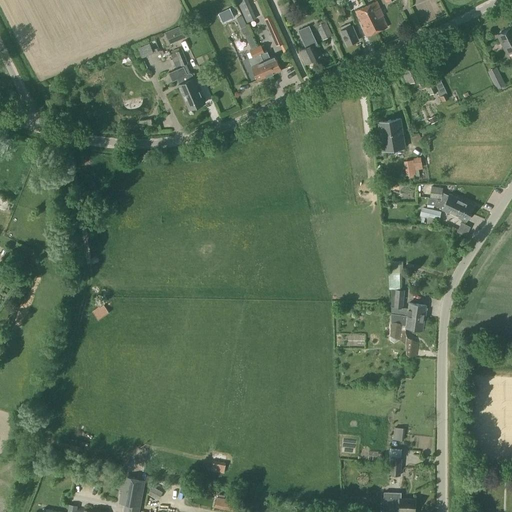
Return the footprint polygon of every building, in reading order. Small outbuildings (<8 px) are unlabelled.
[(250,0),(242,0),(249,18),(257,15),(250,0)] [(365,7),(377,32),(387,28),(382,17),(383,16),(377,2),(365,7)] [(377,32),(365,7),(355,11),(367,37),(377,32)] [(222,22),(232,17),(229,10),(218,15),(222,22)] [(318,26),(323,38),(331,35),(325,23),(318,26)] [(274,26),(269,28),(277,46),(282,44),(274,26)] [(340,31),(347,46),(358,41),(351,26),(340,31)] [(165,33),(170,44),(183,38),(178,27),(165,33)] [(309,27),(298,31),(306,49),(299,52),(305,64),(318,58),(313,47),(317,45),(309,27)] [(498,35),(507,54),(511,51),(511,28),(498,35)] [(246,37),(251,49),(256,47),(251,34),(246,37)] [(156,50),(161,48),(157,40),(152,42),(156,50)] [(250,51),(252,57),(264,52),(261,46),(250,51)] [(178,58),(181,65),(187,63),(184,55),(183,56),(181,50),(176,53),(178,58)] [(171,55),(173,60),(175,67),(181,65),(178,58),(176,53),(171,55)] [(260,55),(263,62),(269,76),(281,70),(275,57),(269,59),(266,53),(260,55)] [(269,76),(263,62),(251,67),(258,81),(269,76)] [(400,69),(407,85),(413,82),(415,87),(422,89),(427,87),(430,95),(437,91),(440,97),(447,94),(440,78),(433,81),(432,78),(424,82),(422,77),(415,62),(400,69)] [(186,74),(183,67),(169,73),(172,81),(177,79),(179,84),(178,84),(189,109),(196,106),(186,82),(189,80),(186,74)] [(186,82),(196,106),(204,103),(194,78),(193,78),(192,73),(189,72),(186,74),(189,80),(186,82)] [(499,74),(497,75),(492,77),(494,82),(497,87),(502,85),(504,84),(501,79),(499,74)] [(209,102),(216,100),(206,79),(200,82),(209,102)] [(216,102),(210,105),(214,112),(220,109),(216,102)] [(379,123),(383,151),(405,148),(400,119),(379,123)] [(405,162),(408,176),(415,175),(413,160),(405,162)] [(432,187),(430,198),(431,198),(438,198),(471,213),(474,206),(449,194),(448,196),(442,194),(443,188),(432,187)] [(429,198),(427,205),(435,206),(467,221),(471,213),(438,198),(431,198),(430,198),(429,198)] [(420,217),(428,219),(428,217),(439,219),(441,212),(430,209),(422,208),(420,217)] [(393,272),(389,273),(390,289),(391,289),(391,313),(424,318),(426,306),(409,303),(408,308),(403,308),(405,291),(400,290),(400,272),(403,272),(402,261),(392,261),(393,272)] [(391,313),(391,320),(392,321),(392,333),(399,334),(399,337),(401,337),(403,336),(404,335),(404,332),(403,331),(402,330),(402,329),(401,329),(402,325),(406,326),(406,328),(422,330),(424,318),(391,313)] [(409,341),(407,353),(409,355),(416,355),(418,343),(412,340),(409,341)] [(390,474),(400,475),(401,457),(392,456),(390,474)] [(226,472),(227,461),(213,460),(212,471),(226,472)] [(138,511),(144,478),(124,475),(119,503),(125,504),(123,511),(138,511)] [(148,494),(158,500),(163,492),(152,486),(148,494)] [(384,511),(399,511),(414,511),(415,499),(401,499),(401,493),(385,492),(384,511)] [(215,507),(233,511),(235,501),(217,498),(215,507)]
